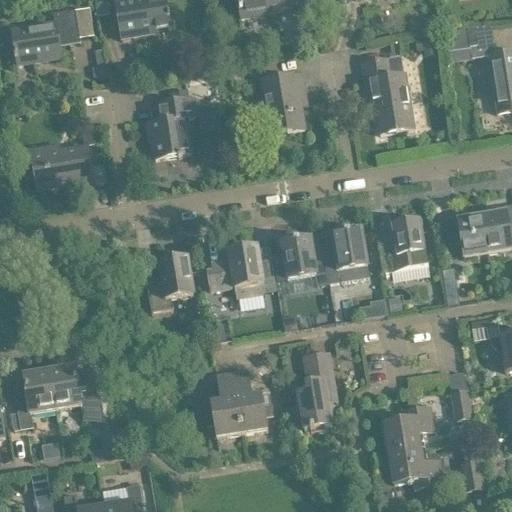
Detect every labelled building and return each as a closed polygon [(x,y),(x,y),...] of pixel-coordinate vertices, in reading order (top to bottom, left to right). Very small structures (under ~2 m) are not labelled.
[(134,39),(156,35),(155,31),(171,28),(166,0),(145,0),(134,2),(115,6),(121,41),(134,39)] [(302,7),(300,0),(238,0),(242,21),(243,21),(242,19),(281,13),(280,10),(302,7)] [(109,2),(96,4),(98,17),(111,15),(109,2)] [(60,48),(81,44),(93,42),(88,10),(54,16),(55,24),(12,31),(18,66),(62,59),(60,48)] [(467,29),(444,33),(447,53),(471,49),(467,29)] [(435,37),(416,40),(418,53),(424,52),(425,58),(438,56),(435,37)] [(495,45),(471,49),(473,60),(488,58),(498,116),(511,113),(511,53),(496,56),(495,45)] [(388,61),(363,65),(369,101),(370,100),(369,98),(374,97),(381,137),(414,132),(402,59),(388,61)] [(272,138),(305,133),(299,93),(304,92),(304,95),(305,95),(302,76),(263,83),(272,138)] [(194,117),(193,111),(192,101),(157,107),(160,124),(148,126),(150,136),(151,136),(156,162),(191,157),(188,141),(184,119),(194,117)] [(83,133),(85,147),(99,144),(97,131),(83,133)] [(95,187),(89,150),(32,159),(37,192),(68,187),(68,191),(95,187)] [(493,217),(483,219),(489,257),(511,253),(511,239),(511,238),(511,237),(511,207),(492,211),(493,217)] [(449,248),(461,246),(463,262),(489,257),(483,219),(473,221),(472,214),(444,219),(449,248)] [(421,222),(392,227),(395,243),(376,246),(381,276),(429,269),(421,222)] [(335,246),(324,248),(330,286),(342,284),(370,280),(368,269),(362,233),(334,237),(335,246)] [(283,246),(289,281),(316,277),(317,288),(330,286),(323,248),(313,249),(311,241),(283,246)] [(214,270),(207,272),(211,294),(235,290),(238,302),(266,298),(265,293),(263,279),(258,250),(229,254),(231,264),(225,265),(225,263),(213,265),(214,270)] [(172,302),(182,300),(194,298),(188,261),(160,266),(163,285),(148,287),(152,315),(174,312),(172,302)] [(274,277),(263,279),(265,293),(277,291),(274,277)] [(458,294),(446,295),(448,307),(460,305),(458,294)] [(401,298),(388,300),(391,314),(403,312),(401,298)] [(492,319),(472,323),(473,331),(494,328),(492,319)] [(224,326),(215,328),(218,343),(226,341),(224,326)] [(501,339),(491,341),(491,342),(491,343),(491,344),(492,345),(492,346),(493,347),(493,348),(494,349),(495,350),(496,350),(497,351),(498,351),(499,351),(500,352),(501,352),(503,352),(507,375),(511,374),(511,336),(501,339)] [(309,394),(299,396),(301,404),(305,432),(333,427),(327,396),(335,395),(329,357),(314,360),(303,362),(309,394)] [(76,369),(50,373),(56,414),(82,409),(82,414),(84,424),(85,424),(85,423),(105,425),(105,426),(106,426),(97,376),(88,377),(89,380),(78,382),(78,379),(76,369)] [(26,392),(15,393),(21,433),(34,431),(32,418),(56,414),(50,373),(24,377),(26,392)] [(269,432),(266,416),(273,415),(270,396),(253,398),(249,373),(233,375),(243,436),(269,432)] [(206,406),(209,426),(215,425),(218,441),(243,436),(233,375),(217,378),(222,403),(206,406)] [(465,375),(449,377),(456,423),(472,420),(465,375)] [(283,376),(272,378),(273,388),(284,386),(283,376)] [(298,407),(288,409),(290,423),(300,422),(298,407)] [(420,438),(435,435),(432,412),(403,416),(404,418),(410,417),(411,423),(385,427),(390,458),(423,452),(420,438)] [(18,415),(12,416),(14,429),(15,433),(21,432),(18,415)] [(115,434),(101,436),(103,451),(117,448),(115,434)] [(440,462),(425,465),(423,452),(390,458),(395,486),(423,482),(424,490),(444,486),(440,462)] [(147,456),(129,459),(132,472),(149,469),(147,456)] [(463,467),(468,494),(484,491),(479,465),(463,467)] [(48,475),(32,477),(35,500),(51,498),(48,475)] [(143,511),(140,487),(127,490),(129,504),(105,508),(105,511),(143,511)] [(105,511),(105,508),(81,511),(79,511),(77,497),(64,500),(66,511),(105,511)] [(54,511),(53,503),(40,505),(41,511),(54,511)]
